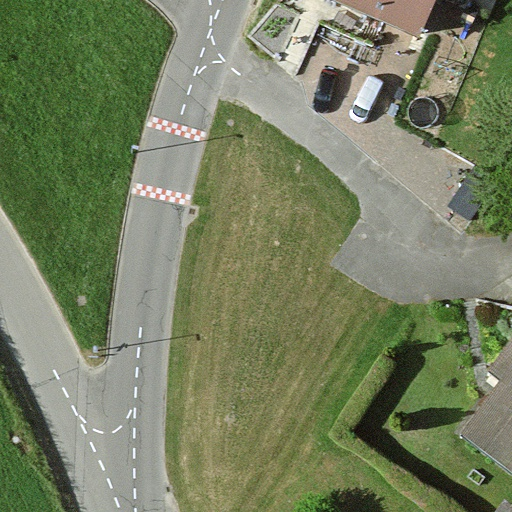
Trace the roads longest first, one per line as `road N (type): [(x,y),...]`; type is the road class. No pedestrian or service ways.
road 1 (tertiary): [(121,511),(163,161),(220,0)]
road 2 (unclassified): [(0,277),(116,511)]
